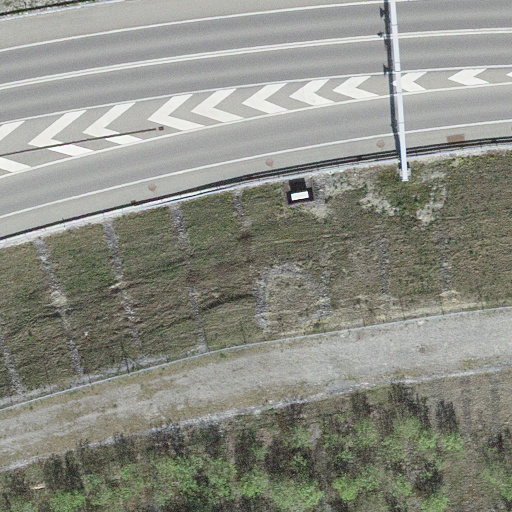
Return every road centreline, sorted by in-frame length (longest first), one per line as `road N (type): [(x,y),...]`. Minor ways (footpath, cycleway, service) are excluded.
road 1 (motorway): [(0,197),(250,137),(511,99)]
road 2 (motorway): [(0,87),(345,38),(511,29)]
